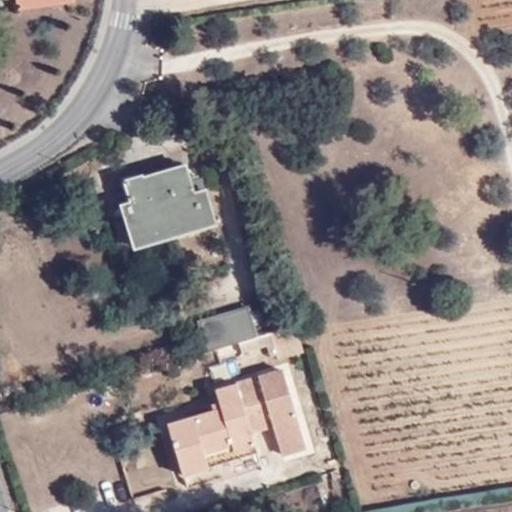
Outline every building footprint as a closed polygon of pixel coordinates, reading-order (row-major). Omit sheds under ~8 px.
[(17,0),(19,10),(73,2),(72,0),(17,0)] [(133,204),(141,238),(222,218),(212,170),(201,173),(199,162),(154,172),(153,166),(137,170),(144,202),(133,204)] [(199,317),(207,351),(241,342),(255,338),(246,304),(199,317)] [(255,338),(241,342),(244,352),(269,345),(272,356),(278,354),(279,359),(305,352),(299,326),(255,338)] [(195,470),(265,450),(256,423),(278,416),(264,375),(225,387),(227,397),(200,405),(203,417),(178,425),(195,470)]
